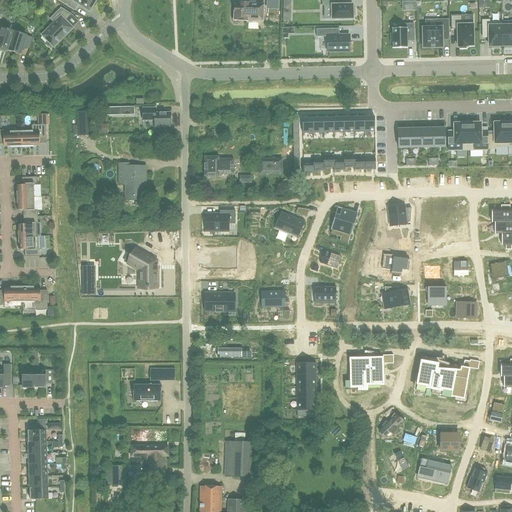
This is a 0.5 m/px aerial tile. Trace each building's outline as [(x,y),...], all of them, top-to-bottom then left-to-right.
[(78,4),(89,11),(96,0),(57,0),(75,10),(78,4)] [(352,7),(352,4),(346,4),(345,0),(321,0),(321,6),(323,6),(323,19),(330,19),(330,21),(353,20),(353,17),(354,17),(354,7),(352,7)] [(416,10),(416,1),(402,1),(403,11),(416,10)] [(257,21),(263,22),(264,4),(241,3),(240,5),(235,5),(234,20),(247,21),(247,22),(257,23),(257,21)] [(72,14),(61,7),(50,18),(54,23),(42,35),(48,42),(46,43),(50,47),(52,45),(54,47),(73,28),(65,21),(72,14)] [(461,15),(451,15),(451,29),(457,29),(458,47),(459,47),(459,48),(466,48),(466,47),(467,47),(467,46),(473,46),(473,21),(461,21),(461,15)] [(423,28),(423,48),(442,47),(442,36),(449,36),(449,21),(442,21),(442,20),(437,20),(437,27),(423,28)] [(502,46),(502,21),(490,22),(490,20),(482,20),(482,38),(489,38),(489,46),(491,46),(491,48),(500,48),(500,46),(502,46)] [(511,21),(502,21),(502,46),(504,46),(504,48),(511,47),(511,21)] [(414,40),(413,24),(400,24),(400,28),(392,28),(392,29),(393,29),(393,34),(390,34),(391,43),(393,43),(393,48),(392,48),(408,48),(408,47),(407,47),(406,40),(414,40)] [(7,50),(10,50),(15,32),(0,27),(0,47),(1,50),(5,51),(7,50)] [(350,51),(349,35),(339,36),(339,28),(316,29),(316,37),(327,36),(328,51),(350,51)] [(15,32),(10,50),(21,54),(22,49),(24,48),(29,49),(33,38),(15,32)] [(144,121),(156,120),(156,127),(171,126),(171,113),(156,113),(156,108),(143,108),(144,121)] [(78,135),(78,136),(94,136),(94,112),(77,112),(78,125),(72,125),(72,135),(78,135)] [(343,117),(333,118),(333,133),(335,133),(344,133),(343,117)] [(354,117),(343,117),(344,133),(345,133),(354,133),(354,117)] [(354,117),(354,133),(355,133),(364,132),(364,117),(354,117)] [(364,117),(364,132),(365,132),(375,132),(374,117),(364,117)] [(313,118),(302,118),(303,133),(304,133),(313,133),(313,118)] [(323,118),(313,118),(313,133),(315,133),(323,133),(323,118)] [(333,118),(323,118),(323,133),(325,133),(333,133),(333,118)] [(494,134),(487,134),(488,149),(496,149),(496,147),(508,146),(507,122),(505,123),(505,120),(496,121),(496,123),(494,123),(494,131),(494,134)] [(454,135),(447,135),(448,151),(468,151),(467,121),(458,121),(458,123),(454,124),(454,130),(454,135)] [(477,121),(467,121),(468,151),(488,150),(488,149),(487,134),(481,134),(480,127),(480,123),(477,123),(477,121)] [(107,124),(97,124),(97,134),(107,134),(107,124)] [(32,132),(21,133),(22,146),(40,145),(40,143),(47,143),(46,125),(32,125),(32,132)] [(421,128),(410,129),(410,148),(422,148),(421,128)] [(433,128),(421,128),(422,148),(433,147),(433,128)] [(445,128),(433,128),(433,147),(445,147),(445,128)] [(22,146),(21,133),(4,133),(4,130),(0,129),(0,144),(4,144),(4,146),(22,146)] [(410,129),(398,129),(398,148),(410,148),(410,129)] [(219,157),(205,157),(204,177),(219,177),(219,175),(233,175),(234,160),(219,159),(219,157)] [(324,160),(324,169),(334,168),(334,160),(334,157),(332,157),(324,158),(324,160)] [(344,160),(344,168),(354,168),(354,157),(353,157),(344,157),(344,160)] [(283,158),(259,159),(260,175),(283,175),(283,158)] [(364,160),(364,171),(374,171),(374,159),(373,159),(364,160)] [(322,160),(313,160),(313,162),(313,171),(324,171),(324,169),(324,160),(322,160)] [(334,168),(334,171),(344,171),(344,168),(344,160),(342,160),(334,160),(334,168)] [(354,160),(354,171),(364,171),(364,160),(363,160),(354,160)] [(303,162),(303,173),(313,173),(313,171),(313,162),(312,162),(303,162)] [(129,165),(120,165),(120,186),(127,185),(127,201),(144,200),(144,181),(147,181),(146,167),(129,167),(129,165)] [(17,185),(17,198),(34,197),(34,184),(36,184),(36,177),(22,177),(22,185),(17,185)] [(34,197),(17,198),(17,210),(23,210),(24,217),(38,217),(37,210),(35,210),(34,197)] [(404,207),(389,208),(391,226),(406,225),(405,222),(410,222),(412,209),(404,209),(404,207)] [(298,208),(296,213),(303,216),(306,209),(306,208),(305,209),(298,208)] [(332,230),(330,234),(340,237),(341,234),(349,237),(349,235),(351,236),(355,220),(350,218),(352,211),(341,208),(339,215),(335,214),(331,230),(332,230)] [(219,214),(205,214),(204,231),(228,231),(228,224),(234,224),(235,211),(219,211),(219,214)] [(492,211),(492,223),(495,223),(495,222),(505,222),(505,211),(501,211),(492,211)] [(281,212),(275,227),(299,237),(305,222),(281,212)] [(18,225),(18,237),(36,236),(38,236),(41,236),(40,223),(38,223),(38,217),(24,217),(24,224),(18,225)] [(495,223),(495,234),(502,234),(508,234),(508,222),(505,222),(495,222),(495,223)] [(502,234),(502,245),(505,245),(511,245),(511,233),(508,234),(502,234)] [(36,236),(18,237),(19,249),(25,249),(25,257),(39,256),(38,237),(36,237),(36,236)] [(132,254),(126,264),(137,270),(138,287),(157,288),(156,259),(138,249),(134,256),(132,254)] [(235,251),(205,251),(205,267),(235,267),(235,251)] [(324,251),(320,263),(337,269),(341,257),(324,251)] [(408,271),(409,260),(397,257),(396,259),(393,258),(394,256),(384,254),(381,269),(391,270),(390,274),(400,276),(401,270),(408,271)] [(33,260),(33,269),(44,269),(44,261),(33,260)] [(468,276),(468,262),(454,262),(453,276),(468,276)] [(505,262),(490,265),(493,278),(508,275),(505,262)] [(425,267),(425,279),(440,279),(440,267),(425,267)] [(96,285),(83,285),(83,296),(96,296),(96,285)] [(384,290),(381,291),(383,307),(406,302),(403,286),(394,288),(393,286),(383,285),(384,290)] [(427,286),(427,302),(446,303),(446,286),(427,286)] [(259,287),(258,303),(282,304),(282,287),(259,287)] [(22,301),(22,288),(4,288),(4,291),(0,290),(0,304),(5,305),(5,301),(22,301)] [(40,288),(22,288),(22,301),(33,301),(33,310),(47,309),(47,290),(40,290),(40,288)] [(325,291),(325,304),(346,304),(346,290),(325,291)] [(205,295),(205,311),(215,311),(215,313),(224,313),(224,311),(228,311),(228,303),(235,303),(235,295),(205,295)] [(461,303),(461,317),(475,318),(475,304),(461,303)] [(240,349),(216,349),(217,358),(241,358),(240,349)] [(384,357),(350,357),(351,388),(358,388),(358,391),(367,391),(367,386),(383,386),(383,365),(394,365),(394,357),(384,354),(384,357)] [(416,383),(415,389),(431,391),(431,393),(439,394),(439,393),(448,394),(447,396),(464,399),(469,368),(461,366),(460,370),(439,363),(435,362),(435,359),(421,357),(417,375),(416,375),(414,383),(416,383)] [(297,363),(297,375),(316,375),(316,363),(297,363)] [(3,370),(0,369),(0,387),(3,388),(3,386),(10,386),(10,364),(3,364),(3,370)] [(500,376),(500,377),(504,377),(504,376),(511,376),(511,364),(510,365),(501,365),(501,376),(500,376)] [(175,369),(154,368),(154,381),(175,381),(175,369)] [(22,388),(34,388),(34,370),(22,370),(22,388)] [(34,370),(34,388),(45,388),(45,370),(34,370)] [(297,375),(297,387),(316,386),(316,375),(297,375)] [(159,385),(135,385),(135,401),(159,401),(159,385)] [(297,387),(297,398),(316,398),(316,386),(297,387)] [(297,398),(297,410),(302,410),(307,410),(311,410),(316,410),(316,398),(297,398)] [(495,403),(491,420),(502,423),(506,405),(503,405),(503,401),(496,401),(496,403),(495,403)] [(382,427),(379,431),(385,437),(390,432),(393,434),(397,429),(395,427),(399,423),(401,425),(404,420),(394,413),(390,418),(392,418),(388,422),(385,421),(381,426),(382,427)] [(27,430),(28,442),(46,441),(45,430),(27,430)] [(440,449),(456,450),(457,434),(440,434),(440,443),(440,449)] [(484,437),(480,448),(486,449),(485,451),(489,453),(492,444),(489,443),(490,439),(484,437)] [(46,441),(28,442),(28,453),(46,453),(46,441)] [(252,442),(225,441),(225,476),(251,478),(252,442)] [(511,444),(508,444),(508,445),(509,445),(508,453),(500,452),(499,458),(506,459),(506,462),(505,462),(511,463),(511,444)] [(142,459),(146,459),(146,482),(167,482),(167,456),(169,456),(169,446),(132,446),(132,457),(142,457),(142,459)] [(410,468),(402,452),(396,455),(405,471),(410,468)] [(29,465),(46,464),(46,453),(28,453),(29,465)] [(421,459),(419,467),(426,469),(424,476),(448,481),(451,466),(421,459)] [(46,464),(29,465),(29,476),(47,476),(46,464)] [(126,466),(112,466),(112,486),(126,486),(126,466)] [(470,478),(467,488),(478,492),(482,482),(484,482),(487,473),(483,471),(484,468),(477,466),(472,479),(470,478)] [(29,476),(29,488),(47,487),(47,476),(29,476)] [(511,478),(496,477),(495,492),(509,494),(511,483),(511,478)] [(244,511),(245,500),(229,499),(228,511),(221,511),(222,487),(201,486),(200,511),(244,511)] [(47,487),(29,488),(30,500),(48,499),(47,487)]
